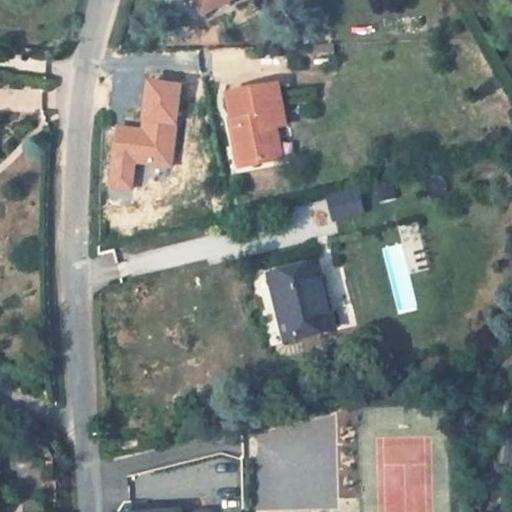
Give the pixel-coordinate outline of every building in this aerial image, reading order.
[(194,0),(204,15),(229,0),(194,0)] [(141,128),(117,126),(110,185),(132,187),(135,162),(169,166),(178,84),(147,80),(141,128)] [(286,126),(278,85),(229,95),(233,118),(238,117),(240,128),(233,129),(237,148),(246,146),(249,166),(282,160),(275,128),(286,126)] [(488,145),(503,141),(501,131),(486,135),(488,145)] [(249,166),(246,146),(237,148),(241,168),(249,166)] [(335,222),(359,216),(353,192),(329,198),(335,222)] [(335,330),(318,264),(270,276),(286,342),(335,330)] [(467,368),(482,364),(480,354),(465,357),(467,368)] [(46,482),(46,499),(56,499),(56,482),(46,482)]
